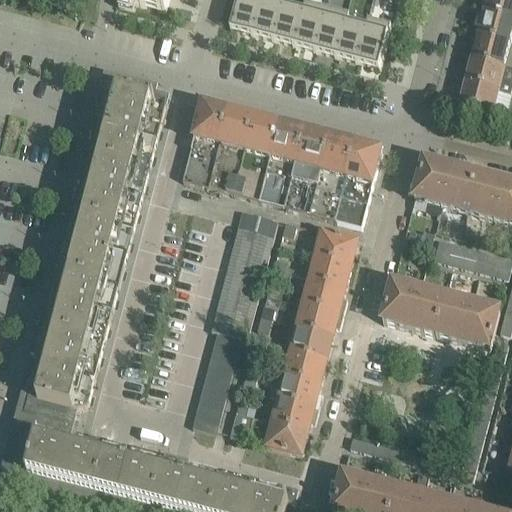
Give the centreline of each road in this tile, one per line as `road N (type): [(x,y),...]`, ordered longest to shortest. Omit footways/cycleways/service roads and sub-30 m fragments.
road 1 (residential): [(316,511),(409,139)]
road 2 (residential): [(409,139),(101,59)]
road 3 (residential): [(409,139),(442,0)]
